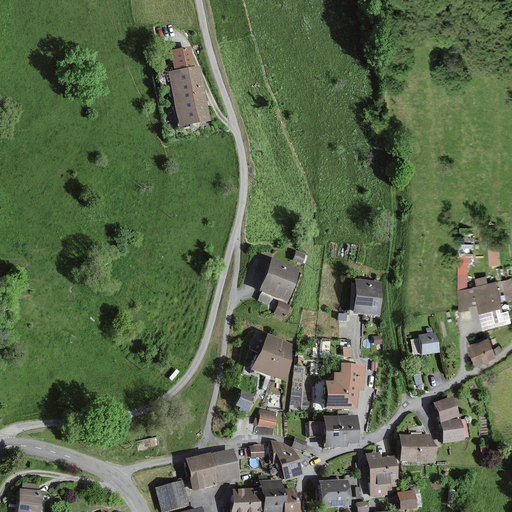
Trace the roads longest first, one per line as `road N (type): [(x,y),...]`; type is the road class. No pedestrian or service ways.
road 1 (unclassified): [(0,445),(5,433),(28,424),(149,406),(199,355),(235,237),(243,178),(199,0)]
road 2 (residential): [(311,467),(376,438),(406,409),(465,376)]
road 3 (secondary): [(117,480),(67,456),(0,445)]
road 4 (residential): [(117,480),(140,466),(233,443)]
